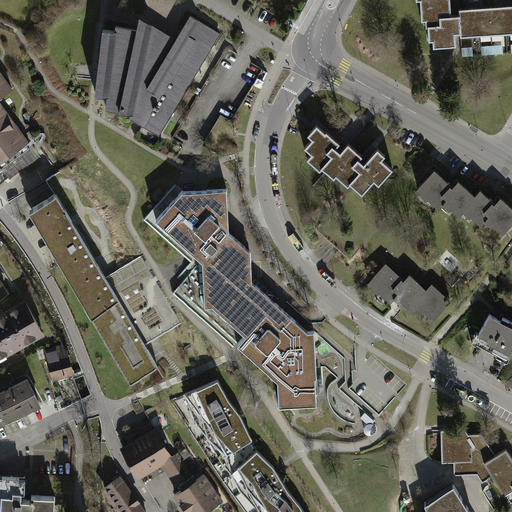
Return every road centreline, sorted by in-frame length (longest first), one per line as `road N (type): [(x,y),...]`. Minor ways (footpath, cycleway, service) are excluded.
road 1 (residential): [(315,49),(276,109),(267,150),(272,198),(288,240),(349,310),(511,404)]
road 2 (residential): [(497,160),(325,65),(315,49)]
road 3 (residential): [(41,272),(97,402)]
road 4 (residential): [(97,402),(154,511)]
road 5 (residential): [(205,0),(284,47),(315,49)]
